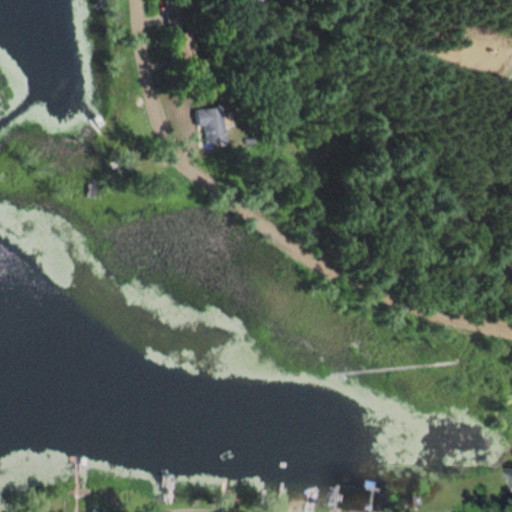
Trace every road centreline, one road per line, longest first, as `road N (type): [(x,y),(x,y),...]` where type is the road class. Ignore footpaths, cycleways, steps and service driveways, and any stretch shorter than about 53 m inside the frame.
road 1 (residential): [(133,0),(140,76),(162,150),(256,232),(345,283),(511,333)]
road 2 (residential): [(511,508),(172,511)]
